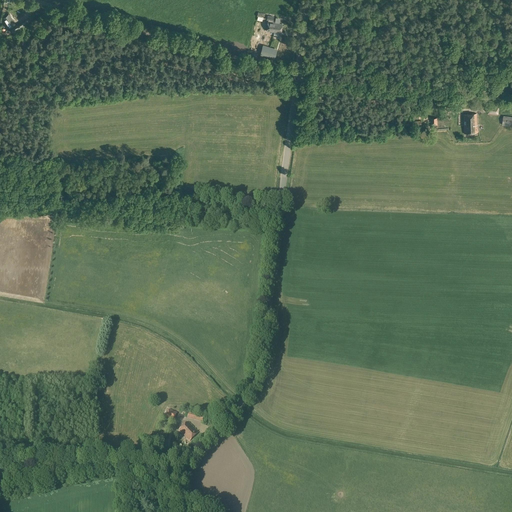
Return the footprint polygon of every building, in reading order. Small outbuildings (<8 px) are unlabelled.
[(3,17),(10,27),(15,23),(9,13),(3,17)] [(281,31),(282,23),(275,22),(275,21),(268,20),(267,31),(274,32),(274,31),(281,31)] [(14,27),(11,28),(13,33),(21,29),(19,25),(18,24),(15,26),(14,27)] [(263,45),(260,55),(274,59),(277,49),(263,45)] [(498,113),(499,103),(489,103),(488,113),(498,113)] [(476,113),(463,114),(463,115),(464,125),(464,134),(478,132),(477,125),(477,121),(476,113)] [(511,125),(511,117),(504,116),(503,124),(511,125)] [(173,421),(176,413),(169,409),(165,418),(173,421)] [(202,421),(203,415),(190,412),(188,418),(202,421)] [(189,441),(198,433),(187,422),(178,430),(189,441)]
